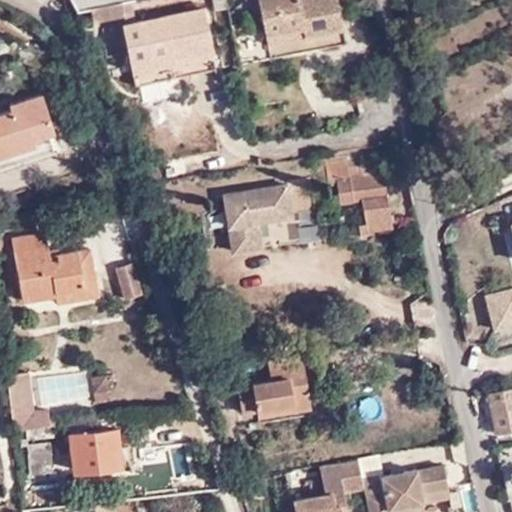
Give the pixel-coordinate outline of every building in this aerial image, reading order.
[(254,0),(263,50),(336,37),(329,0),(254,0)] [(117,16),(127,64),(166,58),(167,63),(205,56),(196,2),(117,16)] [(393,80),(388,50),(370,53),(374,84),(393,80)] [(207,63),(205,56),(167,63),(166,58),(127,64),(130,78),(207,63)] [(0,165),(0,166),(1,168),(43,153),(40,145),(65,135),(50,98),(5,112),(7,117),(0,119),(0,165)] [(71,151),(65,135),(40,145),(43,153),(1,168),(5,176),(71,151)] [(360,217),(361,225),(393,220),(386,166),(376,168),(375,158),(347,161),(346,154),(327,157),(330,175),(336,174),(340,196),(362,193),(365,216),(360,217)] [(224,185),(233,245),(259,241),(256,215),(290,209),(288,186),(310,182),(310,169),(288,173),(286,177),(224,185)] [(75,273),(87,271),(84,247),(43,253),(40,232),(8,238),(17,297),(49,293),(49,287),(75,285),(75,273)] [(113,264),(124,295),(144,288),(133,257),(113,264)] [(89,270),(87,271),(75,273),(75,285),(49,287),(49,293),(51,299),(91,294),(89,270)] [(487,324),(511,322),(511,284),(484,286),(487,324)] [(305,400),(297,345),(260,352),(262,372),(231,377),(234,404),(285,396),(285,402),(305,400)] [(324,349),(326,364),(345,362),(343,346),(324,349)] [(11,373),(18,427),(49,422),(47,405),(33,407),(28,371),(11,373)] [(91,375),(93,388),(112,385),(110,372),(91,375)] [(511,387),(488,392),(496,430),(511,427),(511,387)] [(69,462),(111,458),(111,439),(110,422),(67,427),(69,462)] [(23,441),(24,460),(48,458),(46,439),(23,441)] [(379,450),(363,454),(367,471),(383,467),(379,450)] [(352,484),(345,452),(307,458),(312,489),(281,492),(284,511),(327,511),(326,504),(332,504),(330,486),(352,484)] [(372,483),(352,487),(357,511),(401,511),(401,499),(400,490),(436,485),(432,463),(371,470),(372,483)] [(438,495),(436,485),(400,490),(401,499),(412,498),(438,495)] [(413,511),(412,498),(401,499),(401,511),(413,511)]
